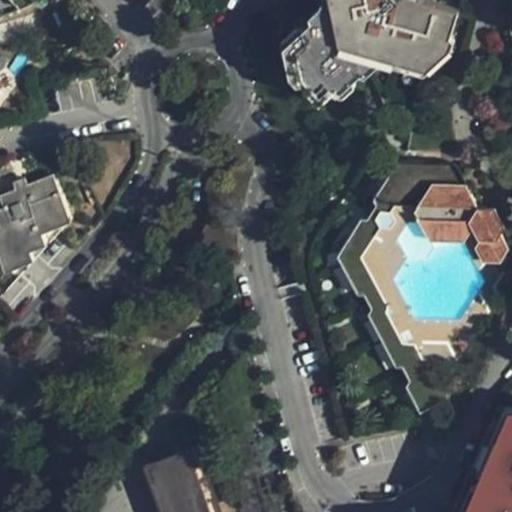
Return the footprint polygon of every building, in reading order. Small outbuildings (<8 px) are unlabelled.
[(391,5),(389,0),(282,0),(280,28),(289,63),(299,78),(307,76),(326,97),(355,79),(365,73),(373,71),(413,85),(422,61),(438,67),(441,57),(449,33),(397,14),(391,5)] [(0,73),(4,69),(9,62),(0,55),(0,73)] [(365,73),(355,79),(361,84),(376,83),(412,96),(440,86),(446,76),(441,57),(438,67),(422,61),(413,85),(373,71),(365,73)] [(0,244),(23,236),(25,241),(43,234),(38,223),(66,212),(47,163),(0,181),(0,244)] [(411,214),(431,183),(399,166),(376,203),(378,210),(370,222),(361,221),(335,262),(355,299),(360,300),(368,313),(365,316),(394,372),(400,372),(406,384),(404,390),(422,425),(454,408),(378,264),(393,241),(402,228),(411,214)] [(431,183),(411,214),(419,225),(426,234),(432,242),(463,242),(471,233),(478,242),(473,249),(484,266),(502,266),(508,250),(502,235),(503,226),(496,209),(476,209),(463,186),(431,183)] [(0,274),(28,248),(25,241),(23,236),(0,244),(0,274)] [(212,511),(188,446),(146,462),(164,511),(212,511)] [(511,511),(511,477),(495,511),(511,511)]
